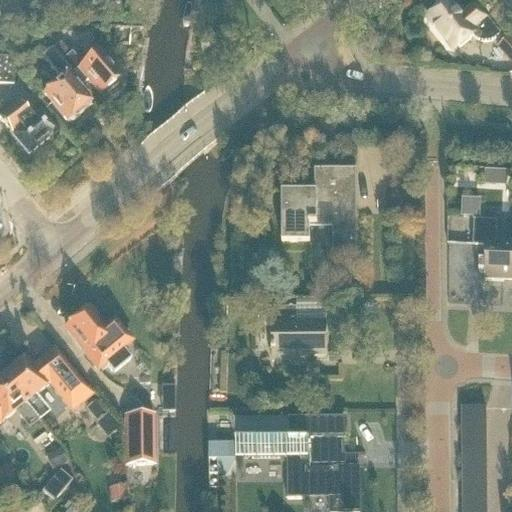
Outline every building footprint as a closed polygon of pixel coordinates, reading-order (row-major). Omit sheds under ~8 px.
[(500,39),(487,22),(476,9),(460,21),(448,6),(429,21),(455,54),(473,39),(475,42),(478,44),(481,45),(486,45),(489,45),(494,44),(500,39)] [(498,50),(511,68),(511,43),(509,40),(498,50)] [(75,88),(78,85),(79,85),(52,52),(45,44),(36,52),(60,82),(43,95),(67,125),(70,123),(73,124),(79,119),(79,116),(90,106),(75,88)] [(117,84),(120,82),(98,55),(82,67),(71,54),(70,55),(61,45),(52,52),(79,85),(82,88),(87,83),(100,98),(109,91),(112,91),(117,87),(117,84)] [(14,60),(0,59),(0,87),(13,88),(14,60)] [(32,122),(18,105),(0,118),(0,122),(28,157),(57,134),(41,115),(32,122)] [(282,248),(309,248),(309,232),(333,232),(333,270),(357,270),(357,173),(315,173),(315,197),(282,197),(282,248)] [(485,284),(511,285),(511,279),(511,244),(496,244),(497,224),(475,223),(474,248),(487,249),(485,284)] [(90,310),(66,330),(65,330),(83,351),(81,354),(97,373),(105,366),(113,376),(131,362),(122,351),(130,345),(114,325),(104,333),(95,323),(98,320),(90,310)] [(291,359),(326,359),(326,327),(297,327),(297,312),(261,312),(261,328),(273,328),(273,364),(291,364),(291,359)] [(32,371),(24,363),(3,380),(38,424),(47,417),(33,400),(50,386),(70,409),(77,409),(91,397),(53,353),(32,371)] [(0,426),(15,415),(28,432),(38,424),(3,380),(0,382),(0,426)] [(304,401),(322,400),(321,381),(303,382),(304,401)] [(98,401),(86,411),(96,424),(108,414),(98,401)] [(463,411),(463,423),(486,423),(486,411),(463,411)] [(151,421),(126,420),(125,467),(150,467),(151,421)] [(344,422),(287,423),(235,424),(235,426),(243,425),(244,451),(245,462),(288,461),(288,502),(331,501),(330,511),(360,511),(360,472),(339,473),(338,443),(345,443),(344,422)] [(463,423),(463,436),(486,435),(486,423),(463,423)] [(463,447),(486,447),(486,435),(463,436),(463,447)] [(236,462),(236,447),(208,447),(208,462),(236,462)] [(486,459),(486,447),(463,447),(463,459),(486,459)] [(59,452),(44,459),(51,473),(66,466),(59,452)] [(486,459),(463,459),(463,471),(486,471),(486,459)] [(0,479),(9,471),(0,461),(0,479)] [(486,471),(463,471),(463,483),(487,482),(486,471)] [(54,504),(72,483),(60,473),(42,494),(54,504)] [(487,482),(463,483),(463,494),(487,494),(487,482)] [(128,502),(126,488),(107,491),(109,505),(128,502)] [(487,494),(463,494),(463,506),(487,506),(487,494)]
